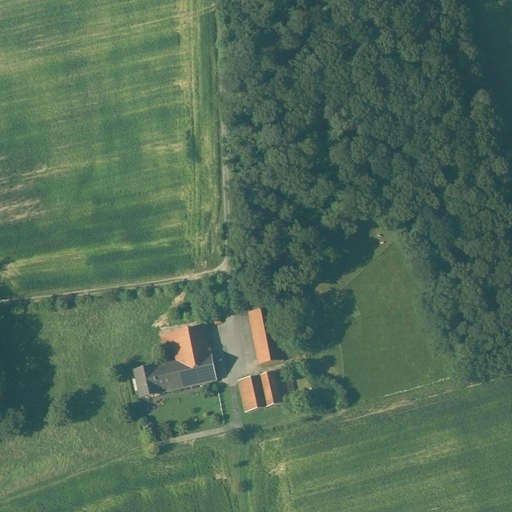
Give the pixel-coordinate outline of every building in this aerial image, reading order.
[(303,296),(300,282),(277,287),(281,301),(289,299),(303,296)] [(283,362),(273,309),(249,313),(259,366),(283,362)] [(177,364),(167,366),(173,391),(217,382),(206,327),(161,336),(165,357),(175,355),(177,364)] [(173,391),(167,366),(154,369),(154,368),(134,372),(136,381),(134,382),(136,391),(139,391),(140,400),(160,396),(160,394),(173,391)] [(292,403),(285,372),(239,382),(246,414),(292,403)] [(335,390),(331,388),(327,388),(323,390),(320,393),(318,397),(318,402),(320,406),(323,409),(327,410),(332,410),(336,409),(339,406),(340,401),(340,397),(339,393),(335,390)]
